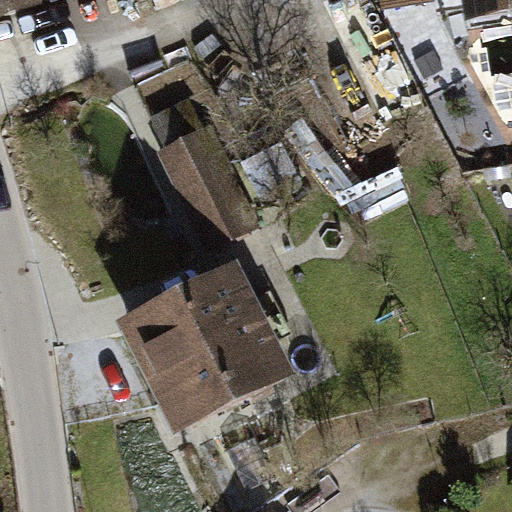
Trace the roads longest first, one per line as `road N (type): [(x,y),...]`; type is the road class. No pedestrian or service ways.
road 1 (tertiary): [(0,247),(49,511)]
road 2 (unknown): [(384,0),(435,37),(508,153)]
